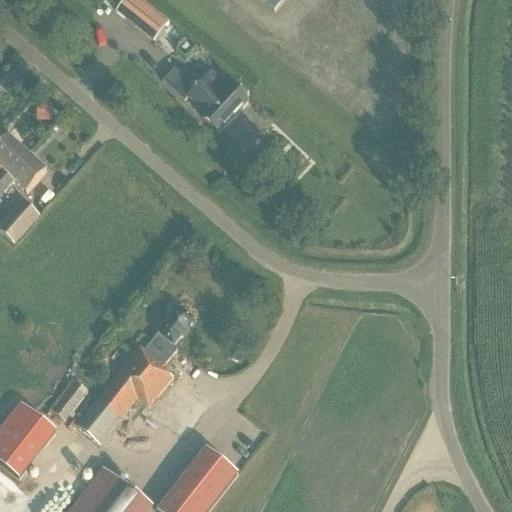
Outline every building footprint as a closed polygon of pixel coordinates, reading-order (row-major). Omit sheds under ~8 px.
[(138,0),(127,0),(117,14),(136,28),(138,25),(157,40),(169,25),(138,0)] [(260,0),(276,13),(286,0),(260,0)] [(195,92),(175,72),(164,84),(185,103),(188,100),(206,117),(203,120),(220,136),(249,105),(233,89),(222,101),(203,84),(195,92)] [(0,186),(27,157),(8,139),(0,148),(0,170),(2,172),(0,173),(0,186)] [(28,196),(47,174),(27,157),(0,186),(0,189),(5,194),(15,184),(28,196)] [(24,205),(0,231),(0,232),(15,246),(39,218),(24,205)] [(180,311),(159,336),(159,337),(145,353),(141,349),(76,428),(100,448),(121,422),(133,432),(150,411),(149,410),(174,380),(163,371),(178,352),(174,349),(195,323),(180,311)] [(163,459),(180,438),(184,441),(210,410),(177,383),(151,415),(134,436),(163,459)] [(50,414),(66,426),(89,396),(73,384),(50,414)] [(22,407),(0,434),(0,465),(20,482),(57,435),(22,407)] [(207,436),(216,424),(206,417),(197,429),(207,436)] [(159,511),(212,511),(240,478),(207,452),(159,511)] [(151,511),(103,472),(70,511),(151,511)]
